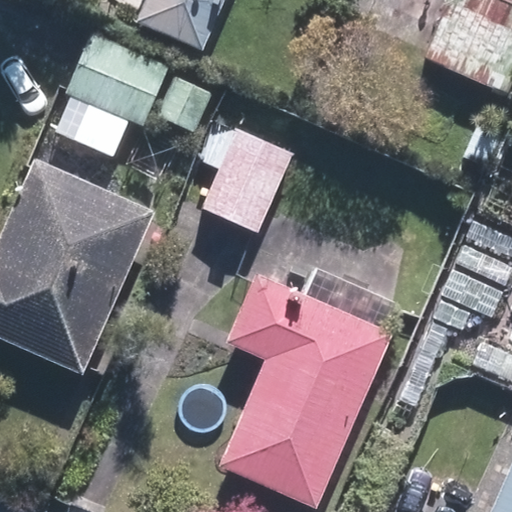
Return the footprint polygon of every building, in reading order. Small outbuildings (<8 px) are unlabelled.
[(208,47),(227,0),(147,0),(140,18),(208,47)] [(511,80),(511,0),(446,0),(422,54),(507,92),(511,80)] [(145,53),(91,29),(64,90),(72,94),(58,126),(113,151),(126,122),(143,130),(165,80),(138,68),(145,53)] [(262,228),(287,162),(206,132),(195,162),(224,173),(210,209),(262,228)] [(0,332),(85,370),(107,319),(95,314),(111,278),(123,284),(156,209),(35,155),(0,232),(0,332)] [(314,506),(393,333),(259,272),(229,337),(271,356),(222,464),(314,506)] [(511,511),(511,456),(488,511),(511,511)]
